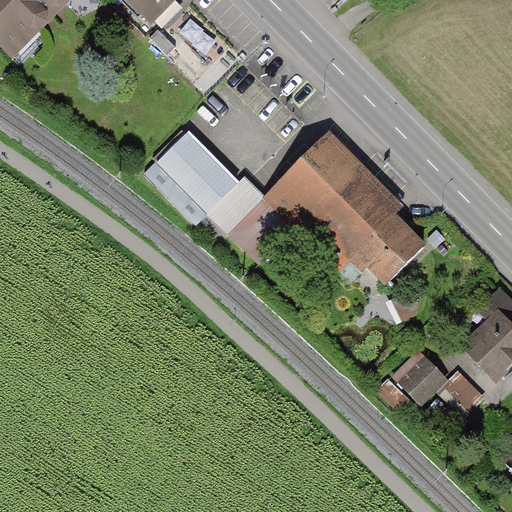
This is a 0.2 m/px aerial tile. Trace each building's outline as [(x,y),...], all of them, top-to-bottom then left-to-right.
[(0,0),(0,45),(21,65),(44,41),(36,33),(67,0),(0,0)] [(129,0),(152,22),(174,0),(129,0)] [(241,185),(190,135),(147,178),(196,227),(207,216),(261,270),(285,246),(297,234),(266,203),(245,181),(241,185)] [(406,211),(332,137),(266,203),(297,234),(285,246),(328,288),(356,260),(388,292),(428,251),(397,220),(406,211)] [(511,363),(511,331),(510,329),(511,327),(511,304),(501,293),(487,307),(499,319),(468,348),(497,378),(511,363)] [(400,298),(393,305),(401,321),(411,319),(414,317),(416,315),(417,312),(418,308),(418,305),(416,302),(414,299),(411,298),(407,297),(403,297),(400,298)] [(445,379),(420,354),(395,378),(420,404),(445,379)] [(472,385),(460,372),(445,387),(458,399),(472,385)] [(409,402),(389,381),(380,390),(400,410),(409,402)]
